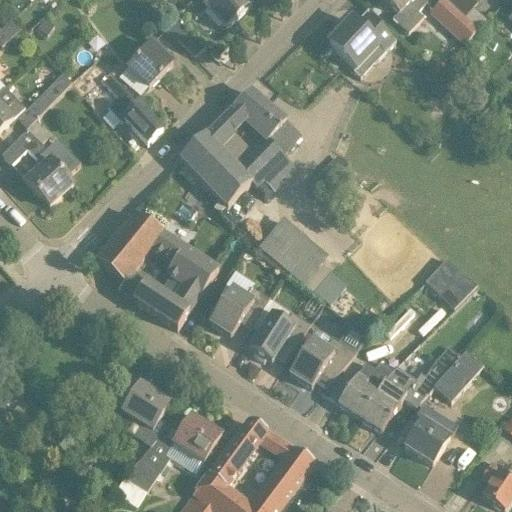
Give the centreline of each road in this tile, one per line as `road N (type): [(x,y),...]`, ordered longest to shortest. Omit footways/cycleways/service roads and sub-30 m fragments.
road 1 (residential): [(439,511),(52,276)]
road 2 (residential): [(52,276),(316,0)]
